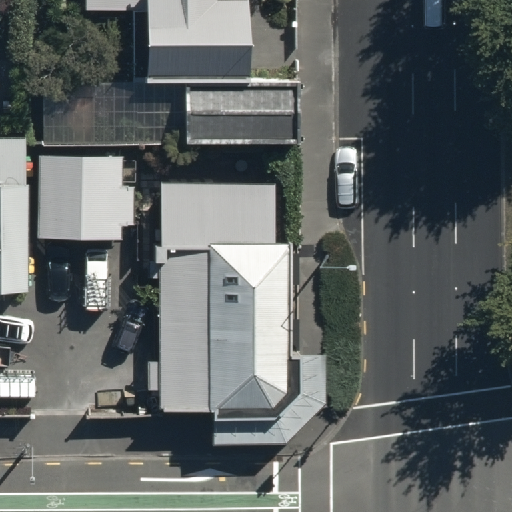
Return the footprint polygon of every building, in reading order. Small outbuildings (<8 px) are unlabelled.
[(246,0),(86,0),(87,9),(131,9),(131,78),(247,78),(246,0)] [(294,81),(180,82),(181,141),(294,141),(294,81)] [(0,287),(25,287),(24,137),(0,137),(0,287)] [(120,159),(41,159),(41,237),(120,236),(120,159)] [(161,182),(160,244),(274,244),(274,182),(161,182)] [(274,244),(160,244),(161,408),(289,407),(287,244),(274,244)]
